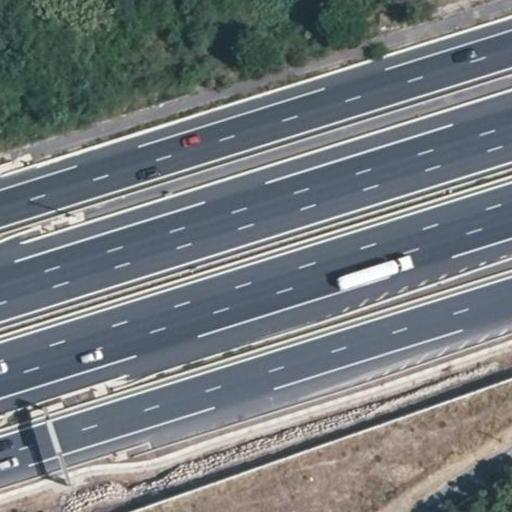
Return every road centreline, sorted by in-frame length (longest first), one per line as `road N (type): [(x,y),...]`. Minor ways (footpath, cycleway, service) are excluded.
road 1 (motorway): [(511,133),(0,294)]
road 2 (motorway): [(0,456),(511,296)]
road 3 (motorway): [(511,48),(0,208)]
road 4 (motorway): [(0,370),(511,212)]
